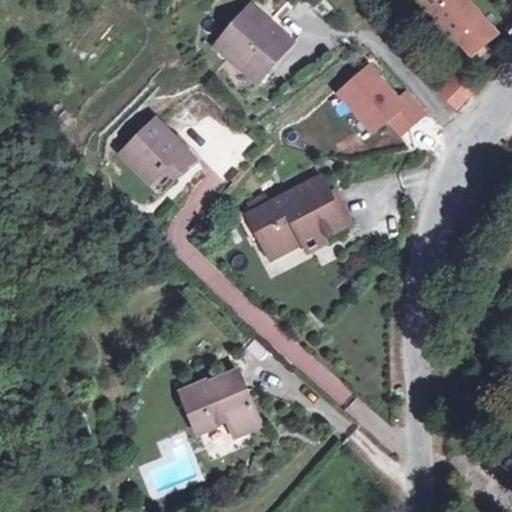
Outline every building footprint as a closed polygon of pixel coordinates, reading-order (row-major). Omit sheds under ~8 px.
[(462,0),(420,0),(472,54),(494,34),(462,0)] [(250,9),(218,46),(236,62),(257,80),(274,62),(289,44),(250,9)] [(428,115),(406,87),(397,95),(371,62),(334,91),(370,137),(388,123),(400,137),(428,115)] [(468,88),(453,75),(439,91),(453,105),(468,88)] [(157,115),(120,148),(156,191),(193,159),(157,115)] [(263,196),(232,212),(248,241),(262,234),(275,256),(302,242),(321,233),(323,237),(345,226),(327,194),(319,179),(268,206),(263,196)] [(321,233),(302,242),(308,253),(327,244),(323,237),(321,233)] [(240,373),(185,397),(200,435),(231,422),(237,436),(263,425),(240,373)] [(511,454),(503,466),(511,472),(511,454)]
